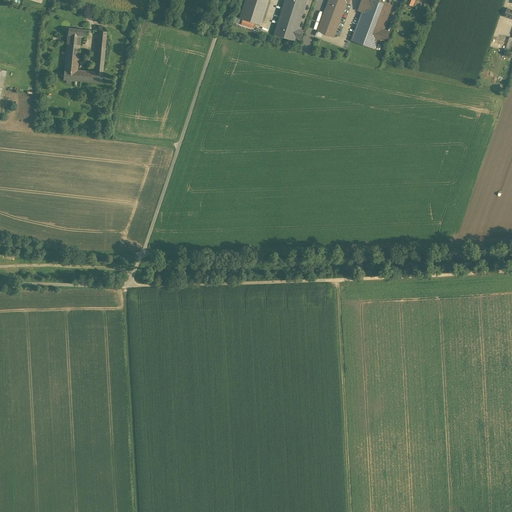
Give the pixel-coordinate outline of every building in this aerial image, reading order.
[(268,0),(245,0),(240,18),(260,25),(268,0)] [(307,0),(285,0),(274,34),(295,41),(296,37),(298,31),(307,0)] [(329,0),(318,31),(323,33),(334,37),(347,3),(347,0),(329,0)] [(366,0),(362,12),(352,41),(375,49),(378,43),(383,29),(392,5),(377,0),(366,0)] [(86,30),(69,28),(68,34),(67,44),(80,45),(81,36),(85,37),(86,30)] [(390,32),(383,29),(378,43),(385,46),(390,32)] [(80,45),(67,44),(63,80),(75,81),(76,70),(78,70),(80,45)] [(78,70),(76,70),(75,81),(102,84),(103,73),(78,70)]
